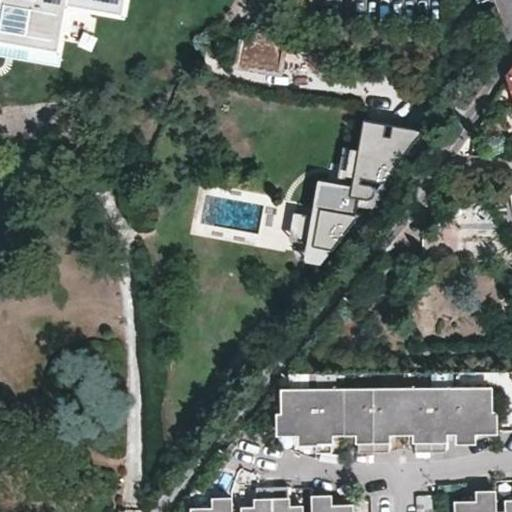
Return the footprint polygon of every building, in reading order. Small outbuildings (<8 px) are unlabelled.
[(0,0),(0,42),(54,52),(62,5),(128,17),(130,0),(0,0)] [(281,73),(287,46),(282,32),(281,30),(263,27),(260,41),(241,37),(236,67),(281,73)] [(166,33),(165,59),(196,61),(198,35),(166,33)] [(354,99),(335,97),(332,125),(351,127),(354,99)] [(392,122),(376,120),(371,153),(351,151),(346,182),(327,180),(323,201),(330,202),(324,241),(339,244),(361,205),(368,171),(389,175),(405,153),(388,151),(392,122)] [(304,237),(307,211),(292,209),(289,235),(304,237)] [(492,389),(284,390),(284,414),(279,414),(280,433),(301,433),(301,442),(317,442),(317,453),(333,453),(333,433),(359,433),(359,453),(390,453),(390,433),(416,432),(416,452),(447,452),(447,432),(459,432),(459,442),(476,442),(476,432),(497,432),(497,413),(493,413),(492,389)] [(215,507),(194,508),(193,511),(353,511),(353,503),(331,504),(331,494),(314,495),(314,511),(302,511),(302,505),(289,505),(289,485),(257,486),(257,506),(244,506),(244,511),(231,511),(232,497),(215,497),(215,507)] [(479,500),(457,500),(457,511),(511,511),(511,499),(508,499),(508,511),(496,511),(495,490),(479,490),(479,500)]
